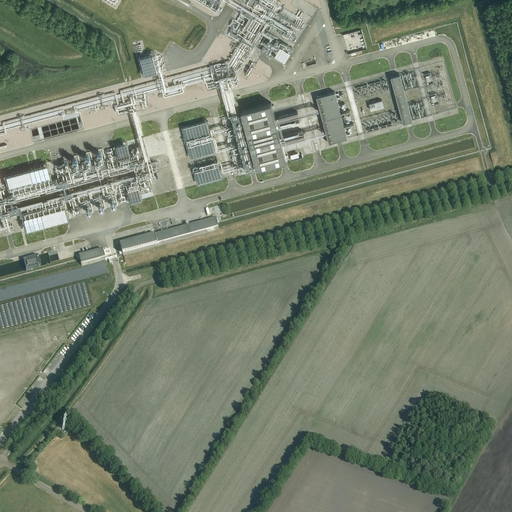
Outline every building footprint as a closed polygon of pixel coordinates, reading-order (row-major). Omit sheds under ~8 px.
[(274,56),(284,62),(290,52),(280,46),(274,56)] [(151,54),(139,58),(144,75),(156,71),(151,54)] [(404,92),(399,74),(390,77),(403,123),(412,120),(407,103),(404,92)] [(347,138),(334,91),(316,96),(329,142),(347,138)] [(369,103),(370,110),(383,107),(382,100),(369,103)] [(271,102),(241,110),(248,136),(278,128),(278,127),(292,123),(300,121),(297,112),(289,114),(275,117),(271,102)] [(210,133),(206,121),(183,127),(187,140),(210,133)] [(278,128),(248,136),(250,143),(254,156),(257,167),(286,160),(282,145),(296,141),(304,139),(302,130),(294,133),(280,136),(280,135),(278,128)] [(214,151),(211,139),(188,145),(192,157),(214,151)] [(129,155),(126,142),(115,145),(118,158),(129,155)] [(49,177),(46,164),(5,175),(9,187),(49,177)] [(195,171),(198,183),(221,177),(218,165),(195,171)] [(140,199),(137,186),(127,189),(130,201),(140,199)] [(26,229),(67,218),(63,206),(23,217),(26,229)] [(219,230),(216,219),(120,244),(123,255),(219,230)] [(78,255),(81,267),(105,260),(102,249),(78,255)] [(39,255),(24,259),(27,270),(42,266),(39,255)]
